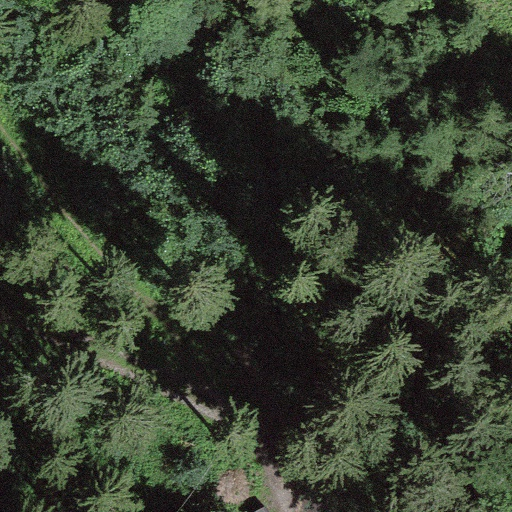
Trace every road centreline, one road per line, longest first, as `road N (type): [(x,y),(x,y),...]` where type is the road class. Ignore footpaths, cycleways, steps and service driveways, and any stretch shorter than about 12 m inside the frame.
road 1 (track): [(315,511),(0,124)]
road 2 (track): [(0,307),(225,407)]
